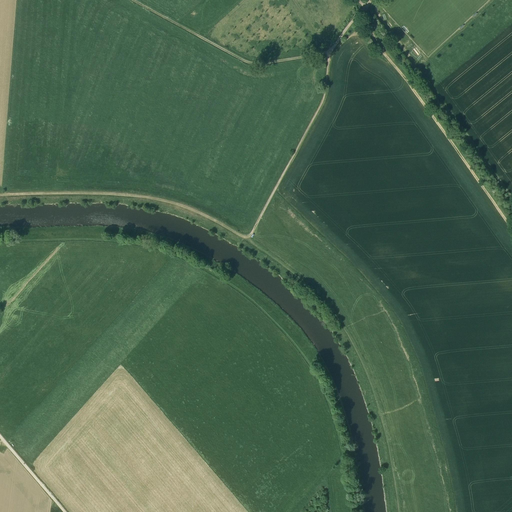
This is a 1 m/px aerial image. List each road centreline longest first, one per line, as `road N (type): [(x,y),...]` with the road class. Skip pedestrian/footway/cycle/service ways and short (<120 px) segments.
road 1 (track): [(401,511),(375,385),(346,328),(296,273),(177,203),(111,193),(0,194)]
road 2 (track): [(0,241),(138,244),(195,263),(236,288),(315,371),(351,511)]
road 3 (track): [(375,0),(511,198)]
road 4 (track): [(330,51),(249,63),(134,0)]
road 5 (track): [(330,51),(320,106),(246,238)]
